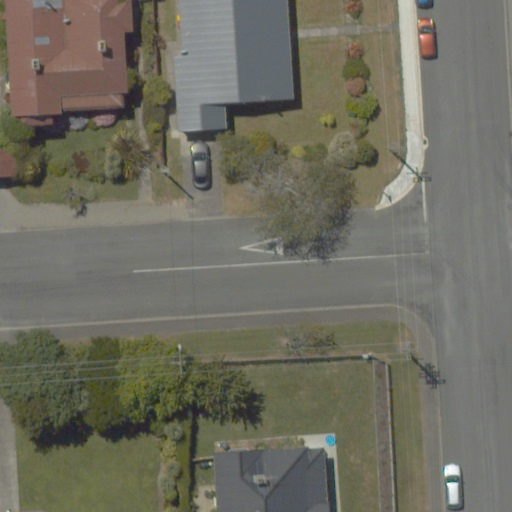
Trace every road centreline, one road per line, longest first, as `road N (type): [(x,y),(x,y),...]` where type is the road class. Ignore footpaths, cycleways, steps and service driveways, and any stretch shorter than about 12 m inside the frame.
road 1 (residential): [(0,281),(478,251)]
road 2 (residential): [(478,251),(494,511)]
road 3 (residential): [(463,0),(478,251)]
